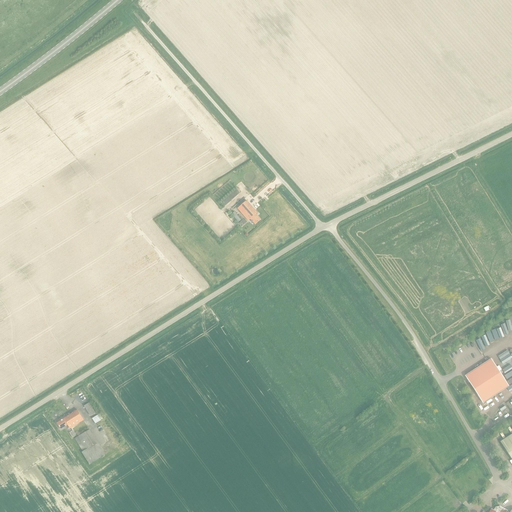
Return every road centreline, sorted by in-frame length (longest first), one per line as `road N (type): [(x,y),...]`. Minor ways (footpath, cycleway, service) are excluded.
road 1 (unclassified): [(0,429),(322,226)]
road 2 (unclassified): [(496,478),(417,343),(328,224)]
road 3 (unclassified): [(322,226),(134,11)]
road 4 (unclassified): [(328,224),(511,132)]
road 5 (secondary): [(0,89),(117,0)]
